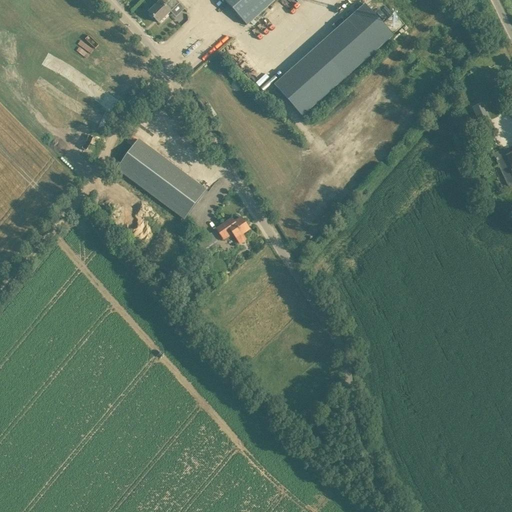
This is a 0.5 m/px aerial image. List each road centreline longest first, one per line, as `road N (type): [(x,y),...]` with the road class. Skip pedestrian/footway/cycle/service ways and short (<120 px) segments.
road 1 (unclassified): [(393,511),(354,421),(338,345),(165,68),(105,0)]
road 2 (track): [(0,296),(94,185),(114,139),(165,68)]
